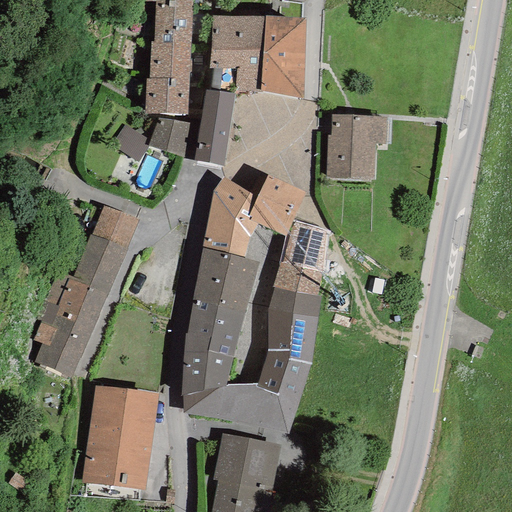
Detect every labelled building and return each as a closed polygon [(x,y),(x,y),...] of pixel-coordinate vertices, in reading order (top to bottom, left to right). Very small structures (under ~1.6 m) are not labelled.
[(190,43),(191,2),(155,1),(154,42),(190,43)] [(265,16),(212,16),(208,69),(213,69),(209,91),(234,95),(234,91),(260,92),(265,16)] [(307,18),(265,16),(260,92),(302,99),(307,18)] [(189,79),(190,43),(154,42),(150,42),(149,78),(189,79)] [(188,115),(189,79),(149,78),(145,78),(144,114),(188,115)] [(209,91),(204,90),(199,125),(194,159),(193,161),(223,166),(234,95),(209,91)] [(387,117),(331,115),(330,136),(327,135),(325,178),(373,180),(375,144),(386,145),(387,117)] [(199,125),(157,119),(150,142),(148,146),(194,159),(199,125)] [(150,142),(123,125),(111,145),(138,162),(148,146),(150,142)] [(305,194),(267,175),(256,197),(247,216),(250,217),(248,220),(258,224),(284,236),(285,237),(292,221),(305,194)] [(247,216),(256,197),(223,176),(212,190),(201,248),(244,259),(247,238),(258,224),(248,220),(250,217),(247,216)] [(138,220),(103,206),(91,235),(127,249),(138,220)] [(326,231),(292,221),(285,237),(284,236),(271,288),(273,288),(317,297),(326,231)] [(127,249),(91,235),(90,234),(71,279),(108,294),(127,249)] [(259,263),(244,259),(201,248),(192,300),(244,314),(259,263)] [(71,279),(57,272),(36,319),(41,321),(33,340),(42,344),(34,362),(70,378),(108,294),(71,279)] [(267,350),(257,384),(256,387),(276,395),(288,434),(311,364),(317,319),(320,297),(317,297),(273,288),(266,310),(267,350)] [(231,358),(244,314),(192,300),(186,334),(184,334),(182,350),(231,358)] [(225,387),(231,358),(182,350),(180,396),(182,396),(183,413),(288,434),(276,395),(256,387),(257,384),(225,387)] [(159,395),(95,386),(81,481),(145,490),(159,395)] [(280,445),(221,433),(211,480),(217,481),(210,511),(261,511),(267,487),(271,488),(280,445)]
